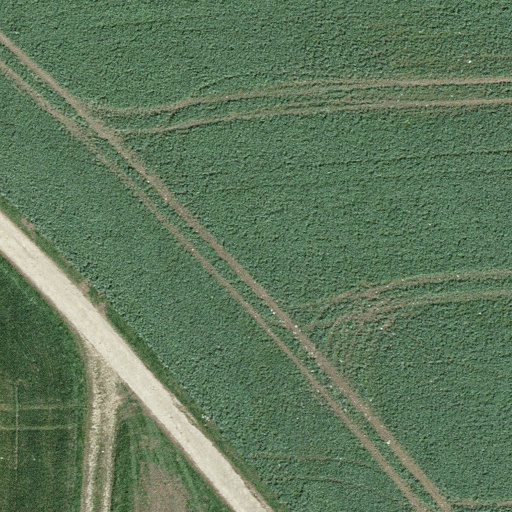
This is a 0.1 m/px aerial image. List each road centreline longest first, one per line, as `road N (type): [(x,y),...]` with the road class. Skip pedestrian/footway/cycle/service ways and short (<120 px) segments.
road 1 (track): [(0,252),(91,340),(229,511)]
road 2 (track): [(89,511),(91,340)]
